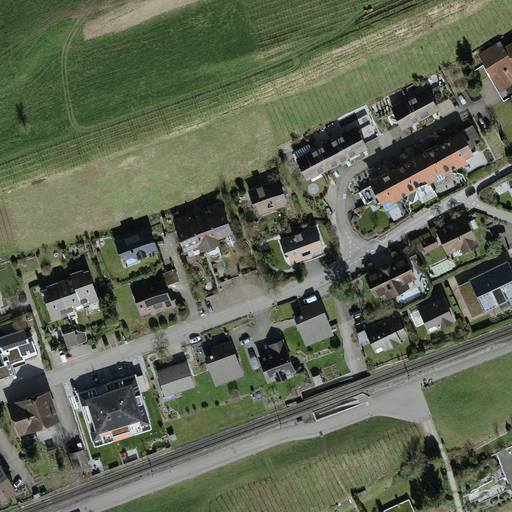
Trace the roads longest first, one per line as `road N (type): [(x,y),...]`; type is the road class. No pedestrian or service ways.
road 1 (residential): [(511,343),(419,378),(374,406),(79,511)]
road 2 (residential): [(356,260),(201,328),(0,400)]
road 3 (residential): [(356,260),(340,203),(353,172),(481,107)]
road 4 (residential): [(511,169),(356,260)]
